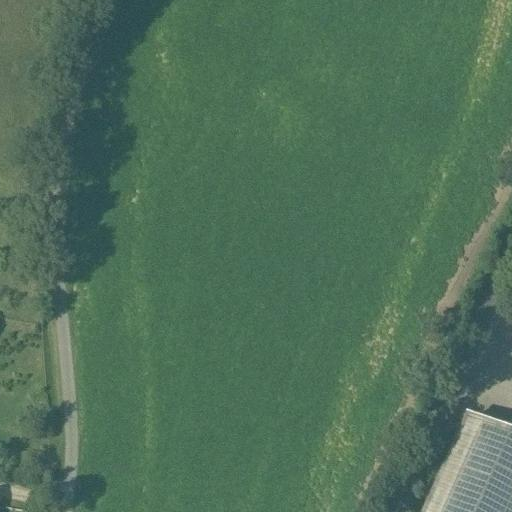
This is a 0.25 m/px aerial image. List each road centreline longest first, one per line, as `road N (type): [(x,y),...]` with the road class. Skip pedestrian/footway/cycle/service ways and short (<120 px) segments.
road 1 (residential): [(66,511),(72,456),(52,170),(88,0)]
road 2 (residential): [(511,254),(400,511)]
